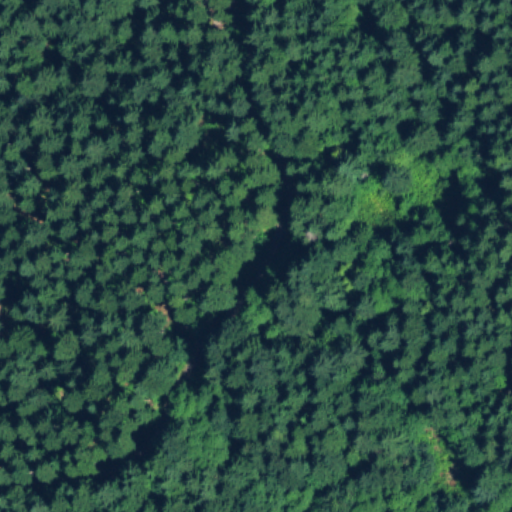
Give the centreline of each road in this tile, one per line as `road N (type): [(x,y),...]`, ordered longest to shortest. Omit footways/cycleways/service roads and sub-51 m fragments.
road 1 (track): [(0,449),(125,463),(183,345),(255,248),(280,151),(238,0)]
road 2 (track): [(0,186),(81,244),(183,345)]
